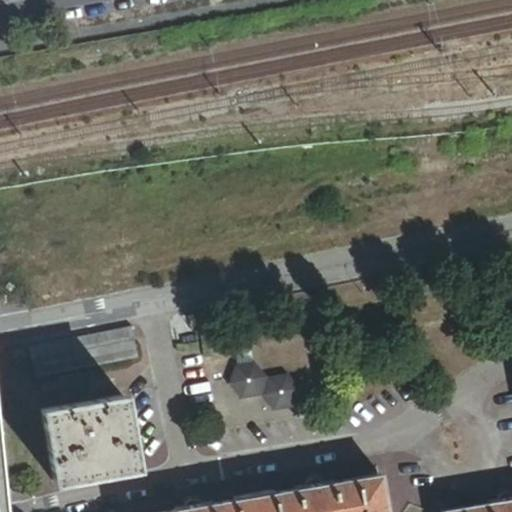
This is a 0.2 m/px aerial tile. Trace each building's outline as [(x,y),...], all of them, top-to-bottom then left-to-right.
[(137,357),(131,327),(30,347),(36,377),(137,357)] [(278,382),(267,369),(250,372),(238,385),(249,397),(266,395),(270,395),(281,409),(298,406),(310,394),(299,381),(282,383),(278,382)] [(85,383),(86,390),(91,378),(77,380),(61,383),(64,388),(67,387),(66,386),(85,383)] [(88,401),(86,390),(85,383),(66,386),(67,387),(64,388),(73,404),(88,401)] [(73,404),(39,410),(52,482),(134,467),(122,395),(88,401),(73,404)] [(174,511),(169,511),(385,511),(379,476),(332,484),(332,482),(321,483),(321,480),(305,483),(306,486),(295,488),(295,490),(273,494),(272,492),(233,499),(233,501),(212,504),(212,503),(201,505),(200,501),(184,504),(185,507),(174,509),(174,511)] [(489,505),(450,511),(511,511),(511,495),(498,497),(499,501),(488,503),(489,505)]
